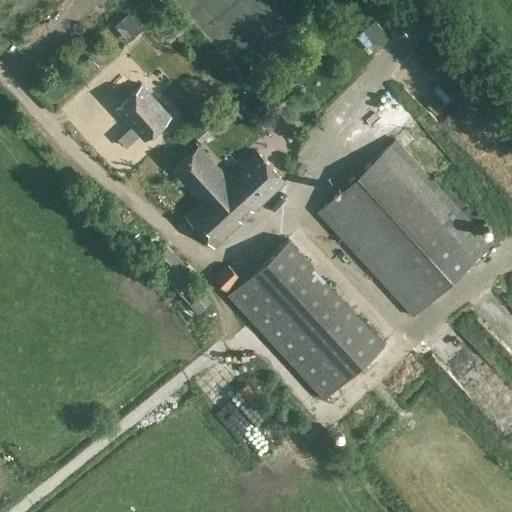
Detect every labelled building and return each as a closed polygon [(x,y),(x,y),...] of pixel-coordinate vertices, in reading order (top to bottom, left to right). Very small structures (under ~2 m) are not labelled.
[(123,9),(102,29),(117,45),(138,25),(123,9)] [(382,12),(355,36),(369,47),(393,25),(382,12)] [(144,140),(170,116),(141,84),(115,108),(131,126),(118,138),(126,146),(138,134),(144,140)] [(413,314),(490,242),(394,139),(317,211),(413,314)] [(201,202),(186,215),(215,246),(241,222),(238,218),(249,207),(253,212),(285,182),(256,151),(228,177),(199,146),(172,171),(201,202)] [(324,396),(384,341),(288,238),(229,293),(324,396)] [(210,297),(159,244),(143,259),(194,312),(210,297)] [(228,264),(213,277),(226,290),(240,277),(228,264)] [(282,427),(265,415),(246,443),(263,455),(282,427)]
